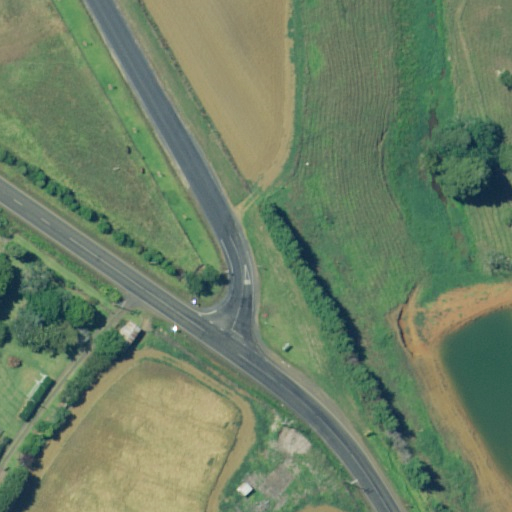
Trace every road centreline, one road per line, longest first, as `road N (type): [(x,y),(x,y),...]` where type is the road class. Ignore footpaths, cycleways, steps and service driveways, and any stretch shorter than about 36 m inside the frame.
road 1 (unclassified): [(223,344),(238,303),(229,242),(99,0)]
road 2 (unclassified): [(0,189),(223,344)]
road 3 (unclassified): [(223,344),(314,412),(386,511)]
